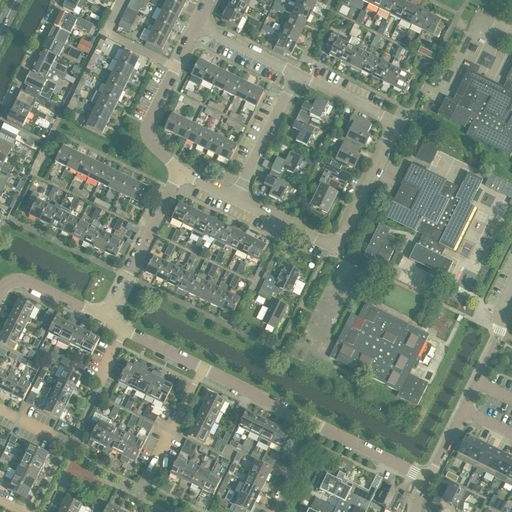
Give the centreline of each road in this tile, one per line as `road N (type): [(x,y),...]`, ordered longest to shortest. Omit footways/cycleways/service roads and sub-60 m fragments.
road 1 (residential): [(396,122),(333,245),(236,200)]
road 2 (residential): [(105,320),(178,172)]
road 3 (residential): [(0,126),(62,0)]
road 4 (residential): [(236,200),(294,74)]
road 5 (residential): [(201,369),(316,425)]
road 6 (residential): [(146,484),(201,369)]
road 7 (residential): [(316,425),(427,479)]
road 8 (residential): [(178,172),(146,127),(176,66)]
